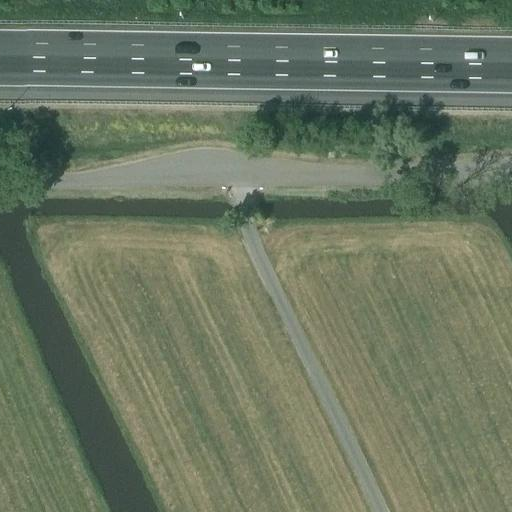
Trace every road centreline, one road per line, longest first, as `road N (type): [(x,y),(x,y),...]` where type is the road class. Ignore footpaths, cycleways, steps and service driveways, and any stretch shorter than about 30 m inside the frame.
road 1 (motorway): [(0,59),(511,66)]
road 2 (unclassified): [(0,183),(511,178)]
